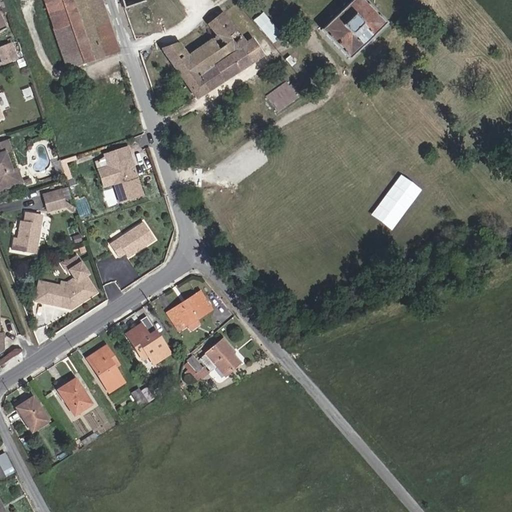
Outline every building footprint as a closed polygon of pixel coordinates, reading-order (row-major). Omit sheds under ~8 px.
[(113,38),(99,0),(43,0),(58,41),(67,69),(118,51),(113,38)] [(146,3),(145,0),(120,0),(125,11),(146,3)] [(349,58),(384,24),(361,0),(353,0),(322,30),(349,58)] [(243,35),(254,29),(241,2),(230,8),(243,35)] [(251,40),(245,44),(221,14),(208,25),(217,36),(187,57),(178,44),(162,50),(196,101),(262,56),(251,40)] [(22,59),(16,44),(0,50),(6,65),(22,59)] [(149,79),(155,78),(147,55),(141,56),(149,79)] [(244,80),(251,91),(264,82),(257,71),(244,80)] [(284,79),(264,94),(279,114),(299,100),(284,79)] [(373,117),(398,100),(390,90),(365,107),(373,117)] [(258,125),(270,119),(256,94),(244,100),(258,125)] [(20,168),(14,170),(8,151),(14,149),(11,140),(0,143),(0,175),(5,189),(25,182),(20,168)] [(135,163),(129,146),(106,153),(110,163),(109,164),(121,201),(142,194),(136,177),(133,178),(132,173),(129,165),(135,163)] [(410,203),(432,189),(404,147),(383,161),(410,203)] [(67,200),(64,189),(46,193),(49,203),(59,200),(61,207),(68,205),(67,200)] [(61,207),(59,200),(49,203),(51,210),(61,207)] [(14,251),(37,255),(45,215),(30,211),(28,222),(27,225),(23,224),(21,238),(17,238),(14,251)] [(125,253),(128,257),(155,239),(144,223),(112,244),(120,256),(125,253)] [(77,254),(69,260),(73,266),(70,268),(77,276),(79,278),(70,285),(66,285),(40,282),(38,301),(75,305),(76,301),(81,298),(83,300),(100,287),(87,271),(89,270),(77,254)] [(69,260),(68,258),(63,262),(68,269),(70,268),(73,266),(69,260)] [(79,278),(77,276),(70,282),(66,281),(66,285),(70,285),(79,278)] [(178,331),(211,310),(200,292),(167,314),(178,331)] [(153,364),(169,353),(145,317),(140,320),(142,324),(126,334),(142,360),(148,356),(153,364)] [(225,377),(241,363),(233,354),(234,352),(223,339),(205,354),(205,355),(200,359),(211,371),(216,366),(225,377)] [(113,368),(118,365),(106,346),(87,359),(108,393),(124,383),(113,368)] [(184,357),(189,354),(184,346),(180,349),(184,357)] [(197,372),(203,368),(192,356),(187,361),(197,372)] [(74,416),(91,404),(75,380),(58,390),(74,416)] [(148,403),(154,399),(147,387),(141,391),(139,388),(131,393),(138,406),(146,400),(148,403)] [(32,432),(48,421),(32,397),(15,408),(32,432)] [(81,441),(84,447),(97,438),(94,433),(81,441)] [(70,449),(73,454),(78,451),(75,445),(70,449)] [(0,478),(4,477),(13,472),(4,453),(0,455),(0,478)]
